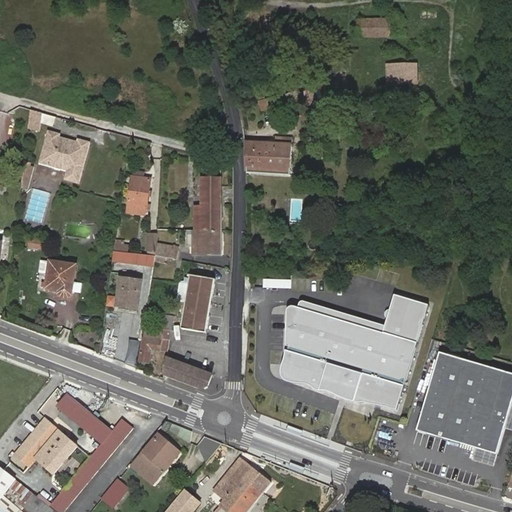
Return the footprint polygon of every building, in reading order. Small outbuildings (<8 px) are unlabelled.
[(436,20),(437,8),(418,7),(417,19),(436,20)] [(372,35),(373,18),(360,18),(360,35),(372,35)] [(393,18),(373,18),(372,35),(393,36),(393,18)] [(416,65),(385,65),(384,84),(416,84),(416,65)] [(304,82),(289,87),(294,105),(319,98),(315,84),(305,87),(304,82)] [(262,86),(255,88),(260,106),(279,101),(275,89),(264,92),(262,86)] [(43,110),(32,107),(29,127),(41,128),(43,110)] [(79,183),(90,142),(78,139),(77,142),(61,138),(62,134),(48,130),(39,163),(67,171),(64,178),(79,183)] [(276,139),(251,138),(250,172),(290,172),(292,135),(276,134),(276,139)] [(31,161),(25,161),(23,172),(21,187),(28,188),(34,165),(30,165),(31,161)] [(150,178),(134,176),(129,211),(143,213),(144,205),(147,206),(150,178)] [(201,231),(223,232),(223,178),(203,178),(203,208),(201,208),(201,231)] [(194,245),(194,230),(184,230),(184,245),(194,245)] [(223,254),(223,232),(201,231),(194,230),(194,245),(194,254),(223,254)] [(156,247),(156,234),(149,233),(147,251),(155,251),(156,247)] [(44,248),(45,240),(29,238),(28,246),(44,248)] [(175,249),(156,247),(155,251),(155,255),(174,258),(175,249)] [(128,251),(115,249),(114,258),(127,260),(128,251)] [(50,272),(51,261),(41,259),(40,271),(50,272)] [(76,264),(51,261),(50,272),(48,281),(48,286),(57,288),(59,291),(61,293),(65,294),(69,293),(70,293),(72,291),(73,290),(74,281),(76,264)] [(207,330),(215,278),(191,274),(182,325),(207,330)] [(143,279),(122,275),(118,306),(139,310),(143,279)] [(289,288),(290,280),(262,279),(262,288),(289,288)] [(83,282),(74,281),(73,290),(82,291),(83,282)] [(295,304),(290,305),(288,309),(287,343),(289,344),(289,347),(287,348),(287,354),(287,374),(400,406),(430,301),(395,291),(384,329),(295,304)] [(168,351),(173,320),(165,319),(161,341),(145,338),(142,361),(151,362),(153,349),(168,351)] [(501,452),(511,416),(511,369),(445,350),(421,428),(481,446),(501,452)] [(287,374),(287,354),(286,358),(284,362),(283,368),(283,372),(285,377),(292,380),(300,381),(306,381),(310,382),(316,387),(320,389),(325,390),(329,390),(336,394),(344,398),(354,401),(355,399),(360,401),(366,400),(371,402),(380,403),(399,408),(400,406),(287,374)] [(213,373),(170,357),(167,372),(202,386),(209,385),(213,373)] [(66,394),(57,405),(102,441),(49,506),(55,511),(63,511),(132,427),(121,418),(110,431),(66,394)] [(379,420),(364,414),(355,439),(372,445),(379,420)] [(78,444),(46,419),(17,455),(31,466),(38,458),(55,471),(78,444)] [(390,450),(395,425),(382,422),(377,447),(390,450)] [(180,450),(161,434),(146,452),(165,468),(180,450)] [(501,452),(481,446),(478,455),(499,461),(501,452)] [(152,483),(165,468),(146,452),(133,466),(152,483)] [(245,477),(264,492),(273,482),(244,458),(216,490),(227,499),(245,477)] [(0,496),(15,478),(13,477),(0,465),(0,496)] [(230,511),(247,511),(264,492),(245,477),(227,499),(222,505),(230,511)] [(115,507),(129,490),(118,480),(103,498),(115,507)] [(192,511),(199,504),(201,502),(188,491),(170,511),(192,511)]
